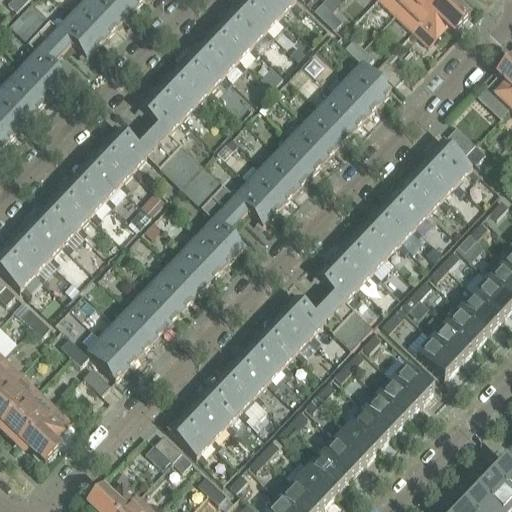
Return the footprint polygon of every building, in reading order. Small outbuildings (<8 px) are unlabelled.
[(25,10),(33,1),(31,0),(17,0),(16,2),(25,10)] [(115,35),(87,7),(79,0),(75,5),(83,11),(73,22),(101,50),(115,35)] [(129,21),(108,0),(93,0),(87,7),(115,35),(129,21)] [(143,6),(137,0),(108,0),(129,21),(143,6)] [(281,23),(255,0),(247,0),(237,11),(267,38),(277,28),(284,34),(288,30),(281,23)] [(295,8),(286,0),(255,0),(281,23),(291,13),(298,20),(302,16),(295,9),(295,8)] [(395,22),(415,0),(382,0),(378,5),(395,22)] [(412,39),(446,3),(443,0),(415,0),(395,22),(412,39)] [(16,19),(25,10),(16,2),(7,11),(16,19)] [(470,31),(467,28),(470,25),(446,3),(412,39),(428,53),(446,34),(458,45),(470,31)] [(332,18),(322,9),(314,18),(324,27),(332,18)] [(67,86),(54,74),(51,71),(71,51),(57,38),(58,37),(31,11),(9,34),(37,60),(27,70),(19,64),(15,68),(23,75),(52,102),(67,86)] [(267,38),(237,11),(223,26),(253,53),(263,42),(270,49),(274,45),(267,38)] [(101,50),(73,22),(65,15),(61,19),(69,26),(58,37),(57,38),(71,51),(86,66),(101,50)] [(342,28),(332,18),(324,27),(334,37),(342,28)] [(253,53),(223,26),(209,41),(239,68),(249,57),(256,64),(260,60),(253,53)] [(239,68),(209,41),(195,55),(225,82),(235,72),(242,79),(246,75),(239,68)] [(355,64),(363,55),(353,46),(345,55),(355,64)] [(299,52),(291,60),(298,67),(306,59),(299,52)] [(225,82),(195,55),(181,70),(211,97),(221,87),(228,94),(232,89),(225,82)] [(373,65),(363,55),(355,64),(365,74),(373,65)] [(391,99),(362,71),(361,72),(354,65),(350,69),(357,76),(347,86),(376,115),(391,99)] [(509,116),(511,112),(511,66),(497,82),(501,86),(491,97),(494,101),(509,116)] [(404,85),(385,67),(376,77),(395,94),(404,85)] [(211,97),(181,70),(167,85),(197,112),(207,101),(214,108),(218,104),(211,97)] [(52,102),(23,75),(12,85),(5,78),(1,82),(8,89),(38,116),(52,102)] [(376,115),(347,86),(340,79),(336,84),(343,91),(333,101),(362,129),(376,115)] [(197,112),(167,85),(153,100),(183,127),(193,116),(200,123),(204,119),(197,112)] [(38,116),(8,89),(0,98),(0,109),(24,131),(38,116)] [(362,129),(333,101),(326,94),(322,98),(329,105),(319,116),(348,144),(362,129)] [(183,127),(153,100),(138,115),(154,130),(167,143),(169,142),(179,131),(186,138),(190,134),(183,127)] [(24,131),(0,109),(0,136),(10,146),(24,131)] [(348,144),(319,116),(312,109),(311,110),(308,113),(315,120),(306,129),(305,131),(333,159),(348,144)] [(333,159),(305,131),(306,129),(293,117),(290,121),(295,127),(284,139),(291,145),(319,174),(333,159)] [(201,165),(189,153),(185,157),(169,142),(167,143),(154,130),(134,151),(119,136),(104,151),(133,179),(140,186),(144,182),(137,175),(147,165),(213,227),(214,226),(228,239),(247,219),(233,206),(235,204),(198,169),(201,165)] [(475,152),(456,134),(447,144),(465,162),(475,152)] [(0,156),(10,146),(0,136),(0,156)] [(291,145),(284,139),(283,139),(280,143),(287,150),(277,160),(305,188),(319,174),(291,145)] [(472,176),(443,148),(428,164),(457,191),(467,180),(475,187),(478,184),(471,177),(472,176)] [(133,179),(104,151),(90,166),(119,194),(126,201),(130,197),(123,190),(133,179)] [(475,171),(485,161),(475,152),(465,162),(475,171)] [(305,188),(277,160),(270,153),(266,157),(273,164),(263,175),(291,203),(305,188)] [(457,191),(428,164),(414,179),(443,206),(453,195),(460,202),(464,198),(457,191)] [(119,194),(90,166),(76,181),(105,209),(112,216),(116,211),(108,205),(119,194)] [(291,203),(263,175),(255,168),(251,172),(259,179),(249,190),(277,218),(291,203)] [(500,195),(508,186),(498,176),(490,185),(500,195)] [(443,206),(414,179),(400,194),(429,221),(439,210),(446,217),(450,213),(443,206)] [(105,209),(76,181),(62,195),(90,224),(98,230),(102,226),(94,219),(105,209)] [(277,218),(249,190),(241,183),(237,187),(245,194),(235,204),(233,206),(247,219),(263,233),(277,218)] [(511,201),(511,189),(508,186),(500,195),(510,204),(511,201)] [(429,221),(400,194),(386,208),(415,235),(425,225),(432,232),(436,228),(429,221)] [(90,224),(62,195),(48,210),(76,238),(84,245),(88,241),(80,234),(90,224)] [(415,235),(386,208),(371,223),(401,250),(411,240),(418,247),(422,242),(415,235)] [(496,226),(507,214),(501,208),(489,219),(496,226)] [(76,238),(48,210),(34,225),(62,253),(69,260),(73,256),(66,249),(76,238)] [(401,250),(371,223),(357,238),(387,265),(397,254),(404,261),(408,257),(401,250)] [(62,253),(34,225),(20,240),(48,268),(55,275),(59,271),(52,264),(62,253)] [(243,254),(231,242),(228,239),(214,226),(213,227),(203,238),(195,231),(191,235),(199,242),(228,269),(243,254)] [(153,228),(144,238),(152,245),(161,235),(153,228)] [(487,236),(480,229),(469,241),(476,248),(487,236)] [(387,265),(357,238),(343,253),(373,280),(383,269),(390,276),(394,272),(387,265)] [(48,268),(20,240),(6,254),(34,283),(41,290),(42,289),(46,293),(49,290),(45,286),(45,285),(38,278),(48,268)] [(476,248),(469,241),(458,253),(464,259),(476,248)] [(228,269),(199,242),(189,253),(181,246),(177,250),(185,257),(214,284),(228,269)] [(373,280),(343,253),(329,268),(359,295),(369,284),(376,291),(380,287),(373,280)] [(34,283),(6,254),(0,260),(0,278),(20,298),(21,297),(28,304),(31,300),(24,293),(34,283)] [(214,284),(185,257),(175,268),(167,261),(163,265),(171,272),(200,299),(214,284)] [(456,280),(463,272),(461,267),(452,259),(441,270),(448,277),(450,280),(456,280)] [(511,259),(501,271),(511,282),(511,259)] [(372,335),(345,309),(355,299),(362,306),(366,302),(359,295),(329,268),(315,283),(330,298),(311,318),(324,331),(323,332),(350,358),(372,335)] [(436,289),(448,277),(441,270),(430,282),(436,289)] [(511,282),(501,271),(487,286),(511,310),(511,282)] [(200,299),(171,272),(161,282),(153,275),(149,280),(157,287),(186,314),(200,299)] [(511,315),(511,310),(487,286),(473,301),(501,328),(511,315)] [(186,314),(157,287),(147,297),(139,290),(135,295),(143,302),(172,328),(186,314)] [(420,307),(431,295),(424,288),(413,300),(420,307)] [(0,306),(6,312),(15,302),(6,293),(0,298),(0,306)] [(408,318),(420,307),(413,300),(401,312),(408,318)] [(501,328),(473,301),(459,316),(487,342),(501,328)] [(172,328),(143,302),(133,312),(125,305),(121,309),(129,316),(158,343),(172,328)] [(324,331),(311,318),(295,303),(280,319),(309,347),(316,354),(320,350),(313,343),(323,332),(324,331)] [(40,325),(30,316),(21,325),(31,334),(40,325)] [(158,343),(129,316),(119,327),(111,320),(107,324),(115,331),(144,358),(158,343)] [(487,342),(459,316),(445,330),(473,357),(487,342)] [(391,336),(403,324),(396,318),(385,330),(391,336)] [(309,347),(280,319),(266,334),(295,362),(302,369),(306,364),(299,358),(309,347)] [(50,335),(40,325),(31,334),(41,344),(50,335)] [(473,357),(445,330),(431,345),(459,372),(473,357)] [(144,358),(115,331),(105,342),(97,335),(93,339),(101,346),(130,373),(144,358)] [(295,362),(266,334),(252,349),(281,377),(288,383),(292,379),(285,372),(295,362)] [(369,360),(380,348),(373,341),(362,353),(369,360)] [(70,363),(78,354),(68,345),(60,354),(70,363)] [(459,372),(431,345),(416,361),(444,387),(459,372)] [(130,373),(101,346),(90,356),(83,350),(80,353),(87,360),(86,361),(115,388),(130,373)] [(281,377),(252,349),(238,363),(267,391),(274,398),(278,394),(271,387),(281,377)] [(89,364),(78,354),(70,363),(80,373),(89,364)] [(352,378),(363,366),(356,359),(345,371),(352,378)] [(267,391),(238,363),(224,378),(253,406),(260,413),(264,409),(257,402),(267,391)] [(0,401),(21,380),(4,364),(0,367),(0,401)] [(352,378),(345,371),(334,383),(341,389),(352,378)] [(434,398),(406,371),(391,387),(419,413),(434,398)] [(110,393),(92,375),(83,385),(101,402),(110,393)] [(253,406),(224,378),(210,393),(239,421),(246,428),(250,424),(243,417),(253,406)] [(0,428),(4,432),(38,397),(21,380),(0,401),(0,428)] [(419,413),(391,387),(377,401),(405,428),(419,413)] [(324,407),(335,395),(328,389),(317,401),(324,407)] [(239,421),(210,393),(196,408),(225,436),(232,443),(236,438),(229,432),(239,421)] [(22,449),(56,413),(38,397),(4,432),(22,449)] [(313,419),(324,407),(317,401),(306,412),(313,419)] [(405,428),(377,401),(363,416),(391,443),(405,428)] [(225,436),(196,408),(182,423),(211,450),(218,457),(222,453),(214,446),(225,436)] [(52,447),(71,428),(56,413),(22,449),(45,471),(60,455),(52,447)] [(391,443),(363,416),(349,431),(377,458),(391,443)] [(307,425),(300,418),(289,430),(296,437),(307,425)] [(211,450),(182,423),(167,438),(196,466),(197,465),(204,472),(208,468),(200,461),(211,450)] [(296,437),(289,430),(278,442),(284,448),(296,437)] [(377,458),(349,431),(335,446),(363,472),(377,458)] [(182,461),(163,442),(153,452),(172,470),(182,461)] [(363,472),(335,446),(321,461),(349,487),(363,472)] [(279,454),(272,448),(261,460),(268,466),(279,454)] [(256,478),(268,466),(261,460),(249,471),(256,478)] [(191,470),(182,461),(172,470),(182,479),(191,470)] [(349,487),(321,461),(307,475),(335,502),(349,487)] [(511,472),(506,466),(491,482),(511,501),(511,472)] [(325,511),(335,502),(307,475),(293,490),(315,511),(325,511)] [(236,500),(247,487),(240,481),(229,493),(236,500)] [(511,511),(511,501),(491,482),(477,496),(492,511),(511,511)] [(216,493),(206,483),(197,492),(207,502),(216,493)] [(315,511),(293,490),(279,505),(286,511),(315,511)] [(87,511),(131,511),(137,506),(122,492),(111,503),(103,496),(88,511),(87,511)] [(226,503),(216,493),(207,502),(218,511),(226,503)] [(492,511),(477,496),(463,511),(492,511)]
